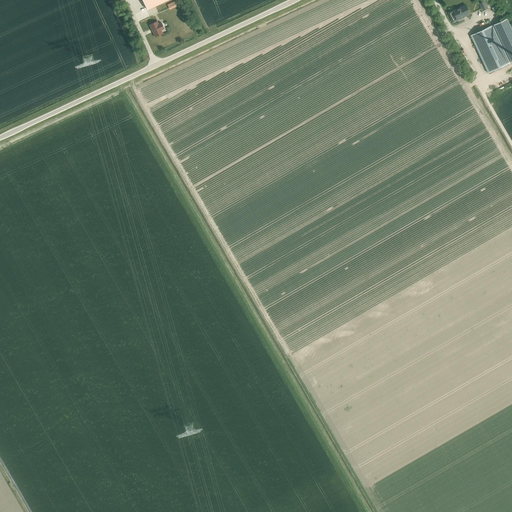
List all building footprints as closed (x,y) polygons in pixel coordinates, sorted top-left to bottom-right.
[(143,0),(148,10),(168,0),(143,0)] [(168,9),(176,5),(173,0),(165,4),(168,9)] [(485,0),(484,0),(479,2),(481,9),(488,7),(485,0)] [(453,11),(457,19),(463,16),(464,17),(470,14),(465,5),(453,11)] [(493,25),(511,62),(511,61),(511,29),(507,19),(493,25)] [(155,37),(163,33),(161,30),(164,29),(161,23),(158,24),(157,22),(157,21),(149,25),(150,25),(155,37)] [(510,63),(492,26),(471,36),(488,73),(510,63)]
